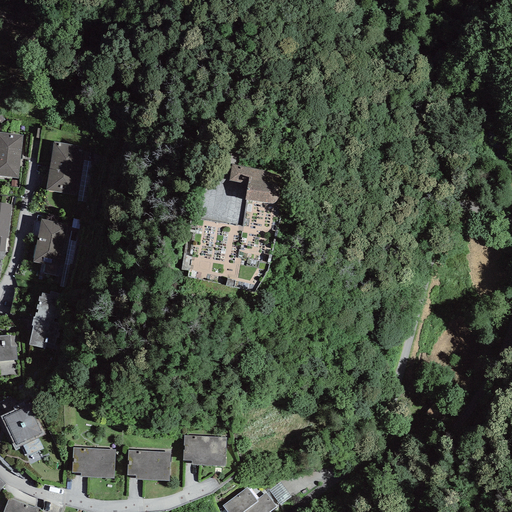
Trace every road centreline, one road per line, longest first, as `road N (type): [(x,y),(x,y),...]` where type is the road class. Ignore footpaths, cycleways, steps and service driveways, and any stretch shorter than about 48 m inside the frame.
road 1 (residential): [(287,511),(349,472),(372,446),(440,207)]
road 2 (residential): [(209,487),(160,508),(101,511),(11,484),(0,470)]
road 3 (residential): [(440,207),(372,0)]
road 4 (unclassified): [(413,511),(423,475),(494,378),(511,333)]
road 5 (unclassified): [(233,0),(231,43),(251,107),(218,196)]
